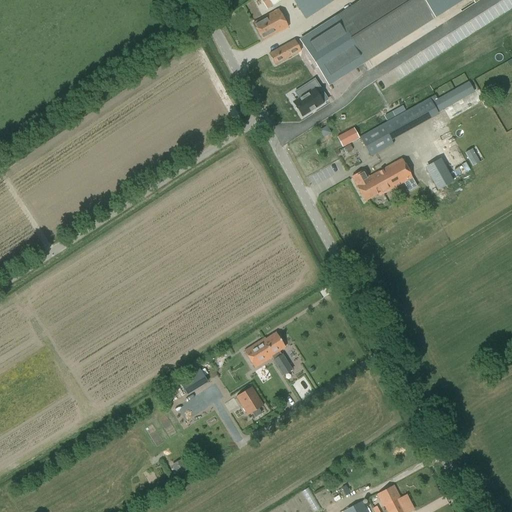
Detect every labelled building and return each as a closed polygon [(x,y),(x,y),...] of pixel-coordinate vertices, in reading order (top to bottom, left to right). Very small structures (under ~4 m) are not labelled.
[(259,0),(266,10),(280,0),(259,0)] [(293,0),(306,20),(335,0),(293,0)] [(363,0),(335,18),(362,61),(435,15),(458,0),(363,0)] [(288,28),(278,9),(252,23),(262,42),(288,28)] [(294,40),(268,54),(274,65),(300,51),(294,40)] [(299,99),(293,103),(302,116),(309,111),(310,113),(315,109),(314,108),(322,103),(317,94),(322,91),(314,79),(295,92),(299,99)] [(469,82),(432,102),(437,113),(474,92),(469,82)] [(429,98),(359,137),(370,157),(393,144),(391,140),(438,114),(437,113),(432,102),(429,98)] [(342,147),(359,138),(354,128),(337,137),(342,147)] [(471,149),(465,153),(473,167),(479,163),(471,149)] [(440,160),(425,168),(437,190),(453,182),(440,160)] [(412,178),(403,162),(369,180),(364,170),(351,177),(365,202),(376,196),(377,197),(412,178)] [(264,338),(243,352),(255,369),(272,358),(273,361),(283,376),(292,371),(282,355),(281,356),(278,352),(285,347),(276,333),(265,340),(264,338)] [(199,369),(179,381),(186,394),(206,381),(199,369)] [(263,406),(251,387),(236,397),(247,416),(263,406)] [(174,393),(165,396),(167,403),(176,400),(174,393)] [(188,471),(182,461),(171,467),(177,477),(188,471)] [(393,486),(377,495),(382,506),(384,505),(387,511),(411,511),(413,511),(406,495),(399,499),(393,486)] [(366,511),(361,501),(342,511),(366,511)]
